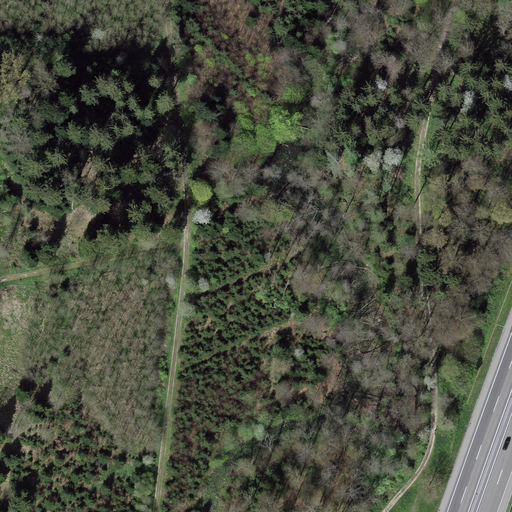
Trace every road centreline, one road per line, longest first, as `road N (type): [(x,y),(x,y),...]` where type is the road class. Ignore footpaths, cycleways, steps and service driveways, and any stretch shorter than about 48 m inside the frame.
road 1 (track): [(457,0),(417,171),(433,431),(421,467),(385,511)]
road 2 (track): [(169,52),(187,244),(154,511)]
road 3 (track): [(0,77),(169,52),(164,0)]
road 4 (track): [(187,244),(0,278)]
road 5 (motorway): [(511,360),(457,511)]
